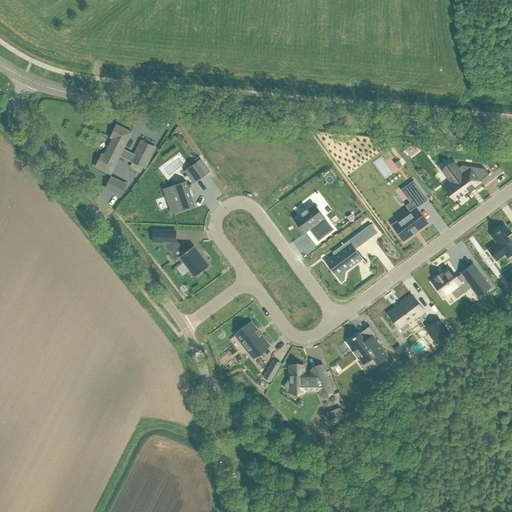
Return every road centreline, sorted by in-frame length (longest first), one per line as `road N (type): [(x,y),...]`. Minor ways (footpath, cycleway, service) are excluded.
road 1 (tertiary): [(511,133),(97,97),(24,79)]
road 2 (unclassified): [(185,327),(20,115),(24,79)]
road 3 (residential): [(248,280),(215,227),(224,207),(246,203),(337,318)]
road 4 (residential): [(511,191),(337,318)]
road 5 (unclassified): [(229,511),(204,373),(185,327)]
road 6 (residential): [(337,318),(312,336),(294,335),(248,280)]
